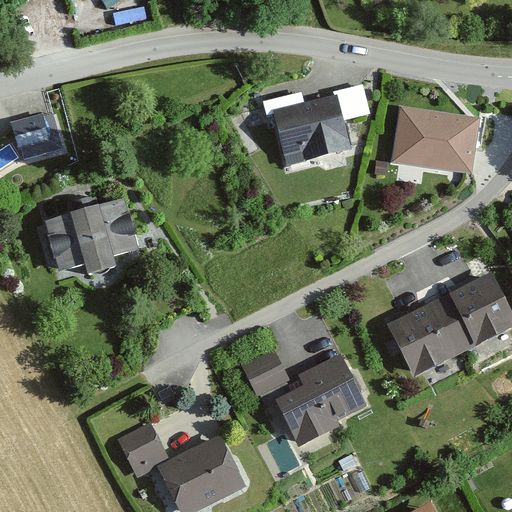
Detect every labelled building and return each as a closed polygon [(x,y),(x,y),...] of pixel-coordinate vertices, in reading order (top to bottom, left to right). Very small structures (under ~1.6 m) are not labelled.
[(298,90),(258,102),(276,166),(342,147),(335,125),(366,116),(358,87),(301,103),(298,90)] [(474,116),(395,105),(387,162),(466,173),(474,116)] [(50,113),(3,121),(9,158),(56,150),(50,113)] [(117,202),(33,221),(45,273),(129,253),(117,202)] [(484,273),(379,322),(404,376),(509,327),(484,273)] [(270,350),(237,364),(251,397),(284,382),(270,350)] [(335,353),(291,375),(298,389),(269,404),(291,447),(364,409),(335,353)] [(147,422),(115,438),(128,464),(143,456),(170,511),(190,511),(237,489),(211,435),(164,457),(147,422)] [(432,511),(428,503),(410,511),(432,511)]
